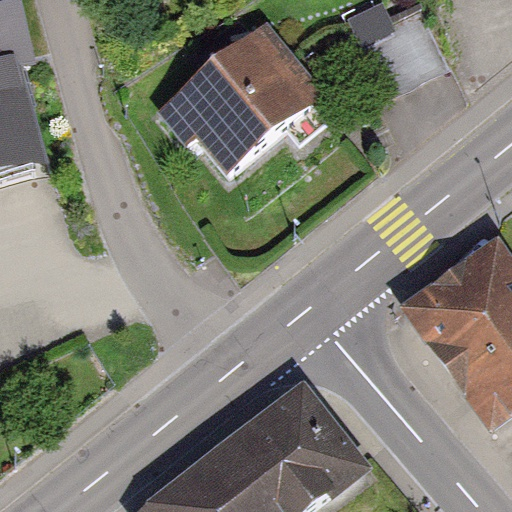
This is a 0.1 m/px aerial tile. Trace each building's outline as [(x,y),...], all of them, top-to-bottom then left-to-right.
[(16,0),(0,0),(0,217),(51,206),(27,102),(40,99),(16,0)] [(427,10),(366,42),(395,96),(456,65),(427,10)] [(203,154),(230,191),(323,123),(265,43),(157,123),(188,165),(203,154)] [(416,310),(497,441),(511,431),(511,267),(504,255),(416,310)] [(309,415),(181,511),(358,511),(375,497),(309,415)]
